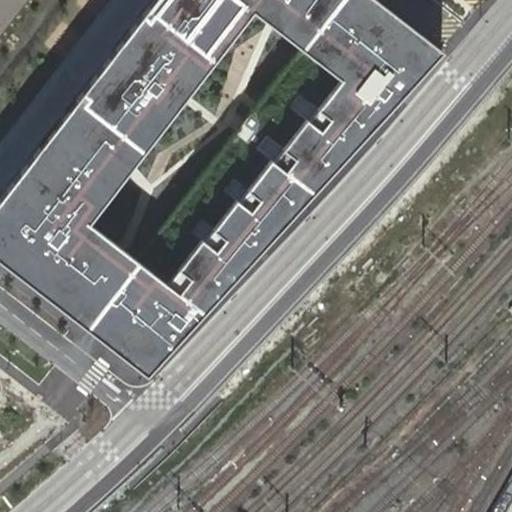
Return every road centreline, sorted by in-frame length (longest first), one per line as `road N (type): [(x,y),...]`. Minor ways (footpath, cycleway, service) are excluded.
road 1 (residential): [(175,419),(511,50)]
road 2 (residential): [(0,304),(126,406),(175,419)]
road 3 (residential): [(75,511),(175,419)]
